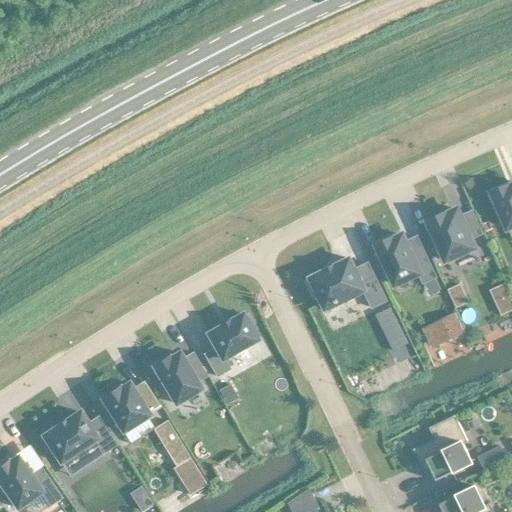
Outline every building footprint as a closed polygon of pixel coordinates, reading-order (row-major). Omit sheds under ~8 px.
[(511,195),(499,201),(500,204),(497,206),(504,223),(507,221),(511,232),(511,195)] [(481,257),(477,248),(489,243),(478,220),(467,225),(464,219),(453,224),(452,222),(434,230),(452,270),(481,257)] [(383,254),(402,294),(425,283),(429,293),(442,287),(423,246),(412,251),(409,245),(399,249),(398,247),(383,254)] [(361,279),(356,268),(317,288),(318,291),(315,292),(321,305),(325,304),(332,319),(370,300),(378,317),(393,310),(374,272),(361,279)] [(442,288),(430,294),(435,304),(447,299),(442,288)] [(466,293),(455,299),(463,317),(475,311),(466,293)] [(511,296),(511,293),(497,300),(508,324),(511,321),(511,296)] [(397,317),(382,324),(400,360),(415,352),(397,317)] [(461,322),(429,338),(438,357),(470,341),(461,322)] [(237,378),(231,368),(265,349),(259,339),(263,337),(255,324),(252,326),(250,323),(215,343),(224,357),(212,364),(225,385),(237,378)] [(186,363),(177,369),(175,366),(160,376),(168,390),(165,392),(172,404),(176,402),(182,414),(185,412),(207,399),(203,391),(214,384),(201,362),(190,369),(186,363)] [(157,423),(167,416),(152,392),(141,399),(137,393),(128,398),(127,396),(109,407),(131,441),(157,424),(157,423)] [(238,394),(227,400),(234,412),(245,407),(238,394)] [(106,426),(96,433),(88,421),(51,445),(53,448),(50,450),(57,463),(61,460),(68,471),(104,448),(113,462),(125,454),(106,426)] [(474,451),(461,425),(436,437),(441,448),(420,459),(431,481),(437,478),(443,490),(479,472),(470,453),(474,451)] [(511,465),(507,456),(484,467),(490,478),(511,467),(511,465)] [(0,480),(21,511),(32,511),(48,501),(55,511),(60,511),(69,506),(49,477),(38,485),(25,466),(17,472),(15,470),(0,480)] [(208,483),(191,493),(198,504),(214,494),(208,483)] [(490,511),(482,495),(447,511),(490,511)] [(159,511),(149,496),(138,503),(144,511),(159,511)] [(322,511),(316,498),(295,511),(322,511)]
